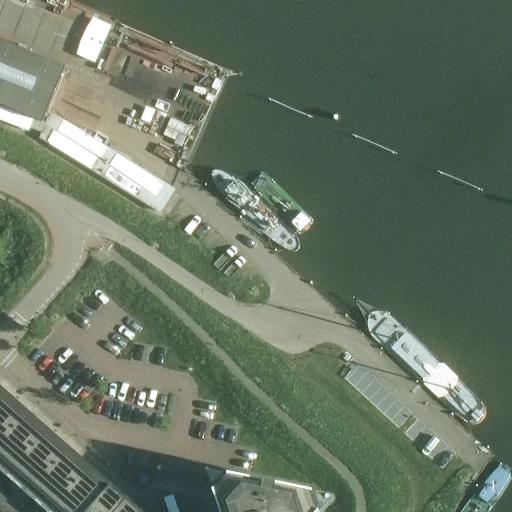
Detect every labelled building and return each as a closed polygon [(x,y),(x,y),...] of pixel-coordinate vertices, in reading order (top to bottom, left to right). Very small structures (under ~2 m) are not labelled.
[(0,104),(43,122),(64,70),(0,43),(0,104)] [(7,108),(0,104),(0,116),(42,134),(41,136),(40,138),(46,142),(53,126),(47,124),(46,124),(43,123),(43,122),(7,108)] [(53,126),(46,142),(160,213),(173,192),(174,191),(50,114),(47,124),(53,126)] [(138,511),(0,389),(0,466),(51,511),(138,511)] [(320,511),(331,500),(307,495),(229,478),(205,473),(212,496),(217,511),(320,511)] [(3,501),(5,503),(10,498),(0,489),(0,497),(4,501),(3,501)]
